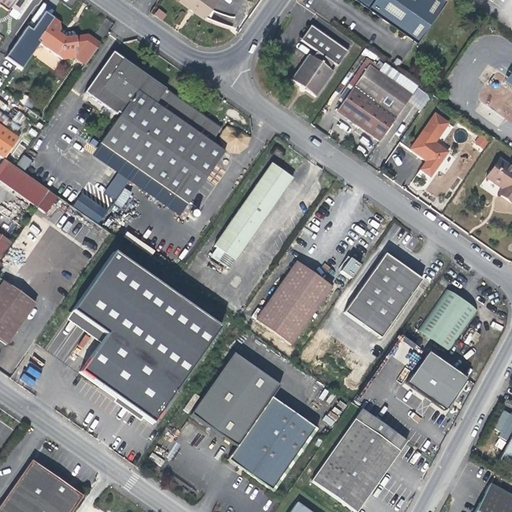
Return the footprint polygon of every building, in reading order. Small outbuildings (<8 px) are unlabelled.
[(0,0),(0,5),(8,11),(15,0),(0,0)] [(16,0),(9,14),(19,20),(30,0),(16,0)] [(179,0),(204,17),(215,0),(179,0)] [(355,0),(416,42),(446,0),(445,0),(355,0)] [(18,45),(28,52),(31,47),(35,41),(61,59),(75,57),(74,51),(71,37),(64,38),(57,33),(59,29),(58,23),(48,16),(50,14),(50,11),(49,9),(45,6),(42,6),(39,7),(28,24),(33,27),(27,35),(25,34),(18,45)] [(154,15),(163,20),(167,14),(158,8),(154,15)] [(332,72),(328,69),(332,63),(336,66),(346,52),(310,26),(300,40),(316,51),(312,57),(308,55),(290,79),(306,91),(314,97),(332,72)] [(220,128),(193,109),(181,100),(112,52),(83,93),(115,115),(117,113),(119,114),(98,144),(134,169),(186,205),(224,152),(210,143),(220,128)] [(410,96),(368,67),(336,113),(353,125),(378,142),(410,96)] [(31,106),(34,99),(24,96),(22,103),(31,106)] [(6,115),(0,111),(0,123),(2,125),(15,135),(20,126),(6,115)] [(1,128),(0,127),(0,157),(2,159),(3,159),(17,139),(1,128)] [(446,154),(420,135),(409,151),(425,164),(419,171),(429,178),(446,154)] [(474,142),(483,149),(488,142),(480,135),(474,142)] [(23,154),(16,164),(25,170),(32,160),(23,154)] [(3,159),(2,159),(0,161),(0,182),(37,209),(49,192),(3,159)] [(498,162),(491,171),(495,174),(499,173),(504,166),(498,162)] [(243,244),(290,179),(281,172),(271,165),(223,230),(211,247),(221,254),(231,261),(243,244)] [(511,202),(511,171),(504,166),(499,173),(495,174),(491,171),(485,180),(501,191),(498,197),(510,205),(511,202)] [(186,205),(134,169),(125,181),(177,217),(186,205)] [(125,206),(130,191),(122,188),(116,203),(125,206)] [(100,208),(81,195),(72,208),(91,221),(100,208)] [(152,424),(218,327),(111,252),(69,312),(103,336),(98,344),(78,373),(114,398),(141,417),(152,424)] [(225,269),(231,261),(221,254),(215,262),(225,269)] [(378,339),(419,281),(398,266),(383,255),(342,313),(378,339)] [(352,280),(362,264),(351,256),(340,272),(352,280)] [(288,345),(330,286),(311,273),(295,262),(254,320),(288,345)] [(0,344),(5,347),(34,305),(2,284),(0,286),(0,344)] [(447,352),(476,311),(458,298),(444,289),(416,330),(447,352)] [(103,336),(69,312),(64,320),(98,344),(103,336)] [(446,411),(469,377),(430,351),(407,385),(446,411)] [(305,423),(270,398),(278,387),(232,354),(189,415),(235,447),(226,460),(243,472),(272,493),(287,471),(315,430),(305,423)] [(141,417),(114,398),(111,402),(138,422),(141,417)] [(323,418),(329,425),(341,415),(336,408),(323,418)] [(361,410),(352,422),(309,483),(350,511),(356,511),(380,478),(397,454),(406,441),(361,410)] [(511,467),(511,434),(511,435),(498,460),(511,467)] [(496,447),(503,449),(506,440),(499,438),(496,447)] [(58,479),(32,461),(0,505),(0,511),(70,511),(82,496),(58,479)] [(511,511),(511,496),(488,484),(472,511),(511,511)] [(308,511),(296,503),(289,511),(308,511)]
